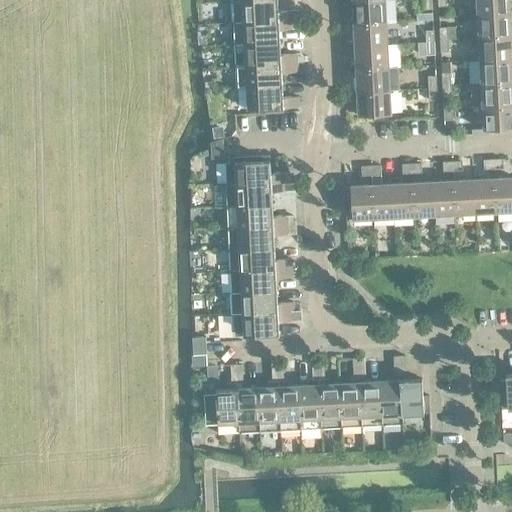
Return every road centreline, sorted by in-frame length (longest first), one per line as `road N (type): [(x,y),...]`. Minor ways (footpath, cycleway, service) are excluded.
road 1 (residential): [(312,151),(511,141)]
road 2 (residential): [(325,330),(312,151)]
road 3 (residential): [(476,511),(468,333)]
road 4 (residential): [(312,151),(323,106),(320,0)]
road 5 (residential): [(468,333),(325,330)]
